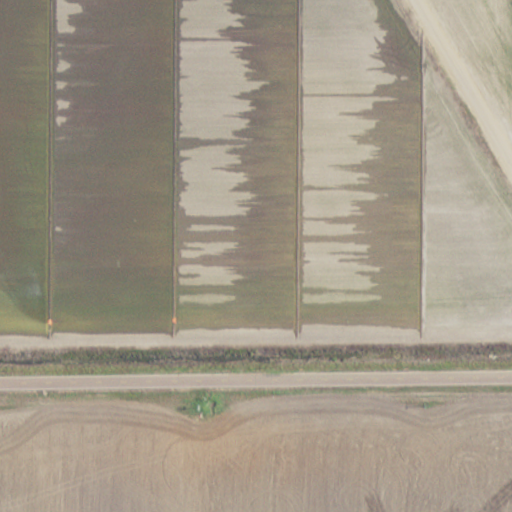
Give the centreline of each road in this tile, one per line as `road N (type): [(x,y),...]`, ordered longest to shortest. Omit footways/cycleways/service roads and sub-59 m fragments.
road 1 (residential): [(0,381),(511,380)]
road 2 (residential): [(511,178),(406,0)]
